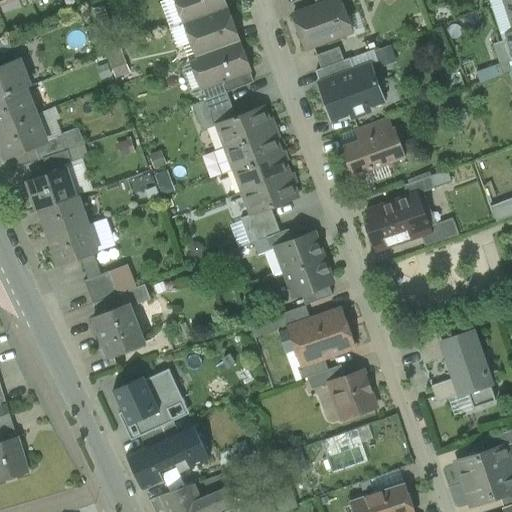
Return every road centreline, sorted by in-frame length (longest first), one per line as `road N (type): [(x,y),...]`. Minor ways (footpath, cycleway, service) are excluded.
road 1 (residential): [(444,511),(260,0)]
road 2 (tertiary): [(115,483),(18,265)]
